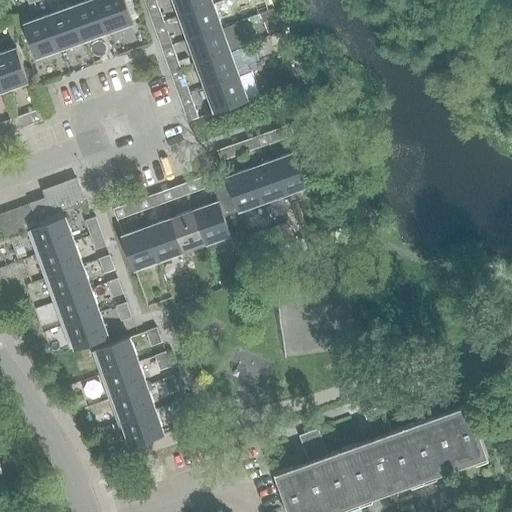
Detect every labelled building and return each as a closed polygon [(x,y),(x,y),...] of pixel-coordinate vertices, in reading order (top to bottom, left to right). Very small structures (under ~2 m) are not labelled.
[(90,0),(72,7),(84,40),(108,32),(96,0),(90,0)] [(96,0),(108,32),(133,23),(124,0),(96,0)] [(213,4),(211,0),(173,0),(179,17),(213,4)] [(179,17),(188,40),(222,28),(213,4),(179,17)] [(72,7),(48,15),(60,49),(84,40),(72,7)] [(147,12),(153,26),(163,22),(158,8),(147,12)] [(264,23),(275,18),(272,9),(260,13),(264,23)] [(36,58),(60,49),(48,15),(24,24),(36,58)] [(275,18),(264,23),(267,32),(279,28),(275,18)] [(188,40),(196,64),(230,52),(222,28),(188,40)] [(156,36),(161,50),(171,46),(166,33),(156,36)] [(15,48),(0,53),(0,84),(2,91),(27,82),(15,48)] [(301,51),(295,53),(298,62),(304,60),(301,51)] [(239,76),(230,52),(196,64),(204,88),(239,76)] [(165,60),(170,74),(179,70),(176,62),(174,56),(165,60)] [(176,62),(179,70),(190,66),(187,58),(176,62)] [(248,100),(239,76),(204,88),(213,113),(248,100)] [(173,83),(178,97),(187,93),(182,80),(173,83)] [(193,120),(197,118),(192,105),(182,108),(187,122),(193,120)] [(30,125),(29,122),(26,114),(12,120),(15,130),(30,125)] [(196,127),(207,123),(204,116),(197,118),(193,120),(196,127)] [(15,130),(12,120),(0,123),(0,133),(1,135),(15,130)] [(278,128),(264,133),(267,144),(282,139),(278,128)] [(255,137),(241,142),(245,152),(259,147),(255,137)] [(220,160),(236,155),(232,145),(217,150),(220,160)] [(274,160),(286,194),(311,185),(299,151),(274,160)] [(250,168),(262,202),(286,194),(274,160),(250,168)] [(238,211),(262,202),(250,168),(226,177),(238,211)] [(208,175),(193,181),(196,192),(212,186),(208,175)] [(76,180),(66,183),(74,207),(84,204),(76,180)] [(237,211),(227,182),(213,187),(223,216),(237,211)] [(43,191),(45,198),(53,221),(62,218),(60,211),(74,207),(66,183),(43,191)] [(183,185),(170,189),(174,200),(187,195),(183,185)] [(161,192),(147,198),(151,208),(165,202),(161,192)] [(45,198),(30,203),(38,226),(53,221),(45,198)] [(122,206),(124,212),(126,217),(140,212),(136,201),(122,206)] [(218,202),(194,211),(206,244),(230,236),(218,202)] [(26,230),(31,229),(38,226),(30,203),(18,207),(26,230)] [(7,211),(15,234),(26,230),(18,207),(7,211)] [(7,211),(0,213),(0,227),(4,238),(15,234),(7,211)] [(182,253),(206,244),(194,211),(170,219),(182,253)] [(39,253),(73,241),(64,217),(62,218),(53,221),(38,226),(31,229),(39,253)] [(89,235),(100,232),(95,217),(84,221),(89,235)] [(170,219),(147,227),(159,261),(182,253),(170,219)] [(291,241),(285,222),(272,226),(279,245),(291,241)] [(134,270),(159,261),(147,227),(122,236),(134,270)] [(94,249),(105,246),(100,232),(89,235),(94,249)] [(39,253),(47,277),(81,265),(73,241),(39,253)] [(103,273),(113,270),(108,255),(98,259),(103,273)] [(47,277),(56,301),(89,289),(81,265),(47,277)] [(111,297),(122,293),(117,279),(107,283),(111,297)] [(56,301),(64,325),(98,313),(89,289),(56,301)] [(120,321),(130,317),(125,303),(115,306),(120,321)] [(106,337),(98,313),(64,325),(73,349),(106,337)] [(161,343),(156,328),(146,332),(151,346),(161,343)] [(95,350),(104,374),(138,362),(129,338),(95,350)] [(160,371),(170,367),(164,353),(154,356),(160,371)] [(146,386),(138,362),(104,374),(112,398),(146,386)] [(178,391),(173,376),(163,380),(168,394),(178,391)] [(487,456),(468,401),(455,405),(447,381),(428,388),(436,412),(414,420),(434,475),(487,456)] [(121,421),(155,409),(146,386),(112,398),(121,421)] [(82,395),(74,398),(78,408),(86,405),(82,395)] [(186,414),(181,400),(171,404),(176,418),(186,414)] [(370,498),(434,475),(414,420),(391,428),(383,404),(364,411),(372,435),(350,443),(370,498)] [(155,409),(121,421),(129,446),(163,434),(155,409)] [(274,470),(289,511),(330,511),(370,498),(350,443),(327,451),(319,427),(299,434),(308,458),(274,470)]
